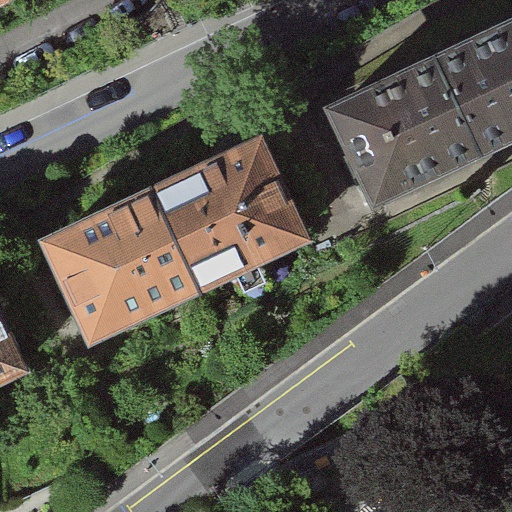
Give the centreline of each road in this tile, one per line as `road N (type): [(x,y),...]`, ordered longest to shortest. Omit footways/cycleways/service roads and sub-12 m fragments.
road 1 (residential): [(164,511),(511,257)]
road 2 (residential): [(0,167),(332,0)]
